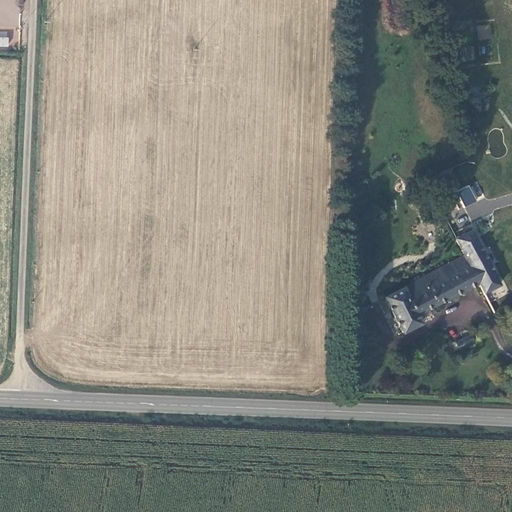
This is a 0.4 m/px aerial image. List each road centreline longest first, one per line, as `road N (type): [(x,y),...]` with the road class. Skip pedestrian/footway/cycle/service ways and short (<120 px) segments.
road 1 (secondary): [(19,399),(511,418)]
road 2 (unclassified): [(19,399),(34,0)]
